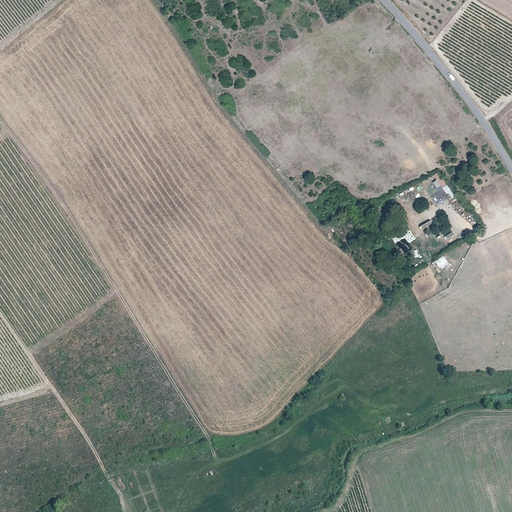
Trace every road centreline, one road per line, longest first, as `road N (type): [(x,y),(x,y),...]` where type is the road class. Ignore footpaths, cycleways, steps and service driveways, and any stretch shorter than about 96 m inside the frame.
road 1 (track): [(0,119),(208,439)]
road 2 (tertiary): [(511,169),(461,91),(383,0)]
